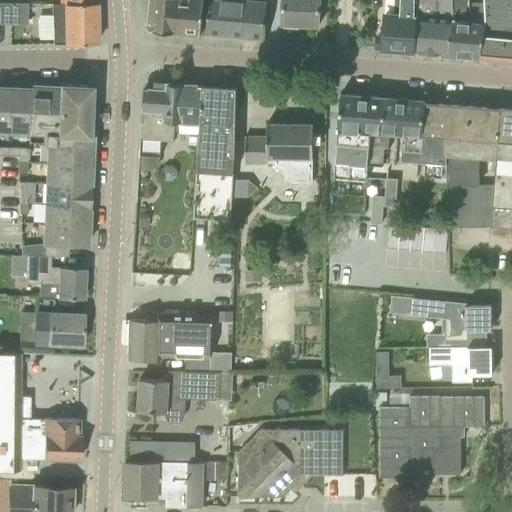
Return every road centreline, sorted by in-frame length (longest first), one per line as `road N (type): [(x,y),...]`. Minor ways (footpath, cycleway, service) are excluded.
road 1 (tertiary): [(102,511),(122,55)]
road 2 (residential): [(511,78),(122,55)]
road 3 (unclassified): [(0,57),(122,55)]
